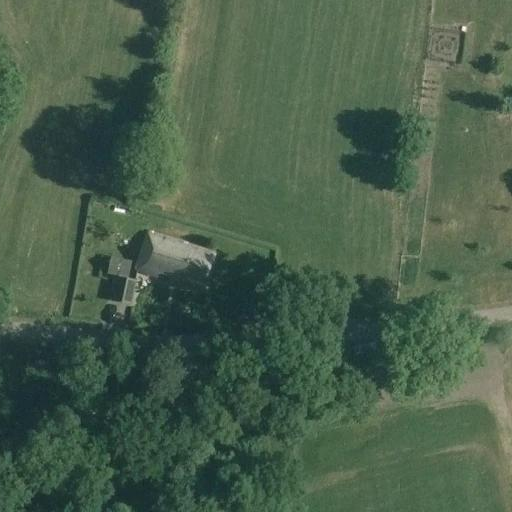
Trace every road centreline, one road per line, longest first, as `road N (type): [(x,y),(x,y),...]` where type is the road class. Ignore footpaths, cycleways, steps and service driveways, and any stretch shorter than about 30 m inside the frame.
road 1 (unclassified): [(511,313),(185,342),(0,327)]
road 2 (track): [(0,461),(41,432),(283,363),(354,331)]
